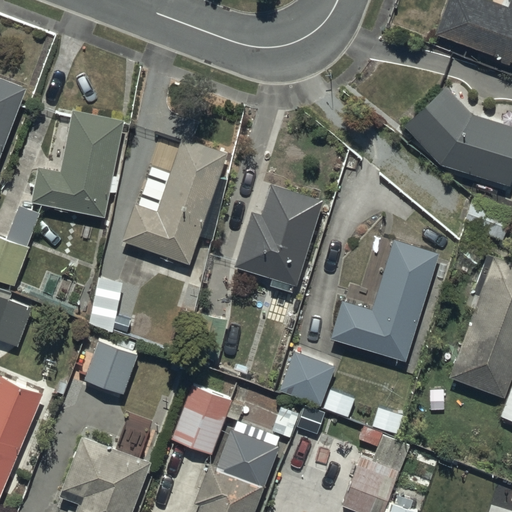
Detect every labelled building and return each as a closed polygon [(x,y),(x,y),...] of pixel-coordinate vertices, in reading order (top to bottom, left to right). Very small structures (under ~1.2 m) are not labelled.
[(486,0),(446,0),(435,33),(511,61),(511,0),(508,0),(506,7),(486,0)] [(0,169),(30,89),(0,78),(0,169)] [(447,88),(405,126),(442,165),(510,186),(511,180),(511,125),(473,114),(447,88)] [(41,169),(35,203),(108,216),(112,195),(118,196),(120,179),(116,178),(126,123),(73,114),(62,173),(41,169)] [(151,168),(138,206),(137,205),(124,242),(150,251),(143,273),(200,293),(212,256),(196,251),(199,240),(211,244),(231,182),(222,179),(230,154),(185,139),(173,175),(151,168)] [(324,202),(279,188),(270,217),(253,212),(236,267),(297,287),(324,202)] [(41,214),(20,207),(10,239),(0,235),(0,283),(17,289),(31,249),(29,248),(41,214)] [(343,303),(331,339),(407,362),(440,255),(394,241),(373,312),(343,303)] [(511,421),(511,265),(496,260),(450,381),(503,401),(497,416),(511,421)] [(124,282),(100,277),(90,326),(114,331),(124,282)] [(0,298),(0,339),(20,346),(32,310),(0,298)] [(228,320),(201,314),(191,355),(218,362),(228,320)] [(141,355),(133,352),(136,344),(119,338),(117,346),(100,339),(85,380),(126,395),(141,355)] [(336,369),(295,352),(280,391),(320,408),(336,369)] [(0,500),(1,501),(42,396),(0,379),(0,500)] [(238,421),(239,420),(243,407),(192,387),(173,438),(213,453),(226,417),(236,420),(218,470),(210,467),(196,506),(200,507),(198,511),(254,511),(279,448),(275,447),(279,437),(238,421)] [(323,435),(298,425),(279,473),(304,483),(323,435)] [(133,511),(152,463),(83,437),(62,490),(84,499),(78,511),(133,511)] [(382,438),(373,459),(399,470),(409,449),(382,438)] [(383,511),(396,481),(357,466),(341,508),(350,511),(383,511)]
